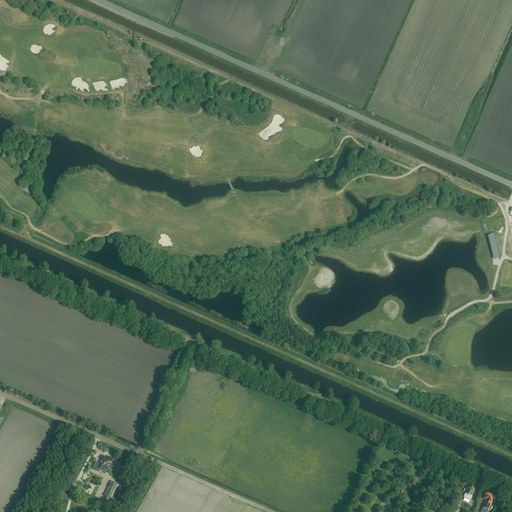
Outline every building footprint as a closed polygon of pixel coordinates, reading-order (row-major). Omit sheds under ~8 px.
[(188,368),(194,370),(197,362),(191,360),(188,368)] [(110,474),(113,467),(100,462),(97,469),(94,467),(93,470),(98,472),(99,469),(110,474)] [(118,485),(111,482),(105,495),(112,499),(118,485)] [(469,485),(465,494),(464,498),(470,500),(472,496),(471,496),(473,491),(475,487),(469,485)] [(489,510),(492,502),(491,501),(493,496),(487,493),(484,499),(486,500),(483,508),(489,510)]
